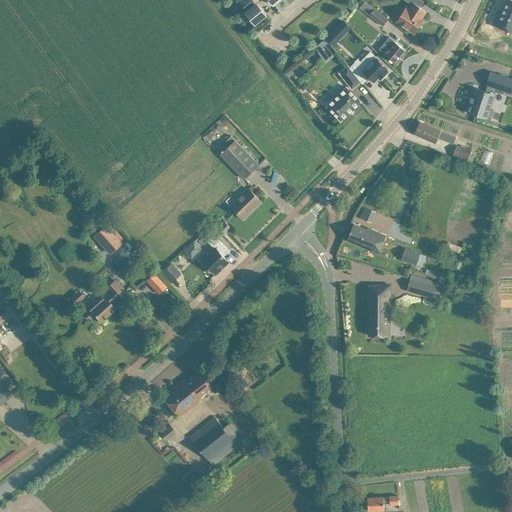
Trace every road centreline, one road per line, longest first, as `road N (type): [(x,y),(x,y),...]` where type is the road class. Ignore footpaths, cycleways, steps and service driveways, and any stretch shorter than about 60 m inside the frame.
road 1 (tertiary): [(0,493),(116,401),(290,235)]
road 2 (tertiary): [(303,223),(399,121),(473,0)]
road 3 (tertiary): [(343,511),(324,270)]
road 4 (unknown): [(341,478),(511,464)]
